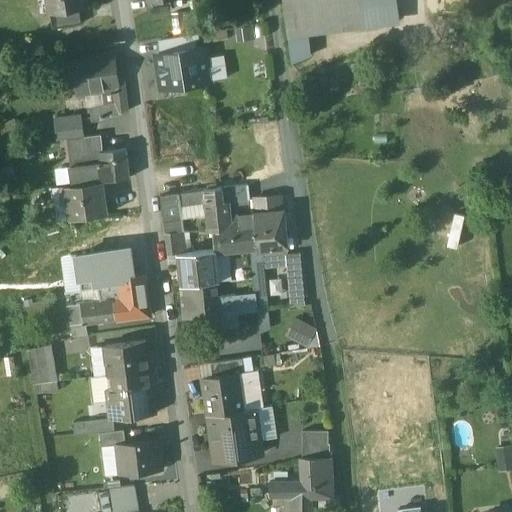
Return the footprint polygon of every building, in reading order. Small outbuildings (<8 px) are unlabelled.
[(46,0),(49,12),(55,11),(55,12),(78,9),(86,7),(85,0),(46,0)] [(170,0),(167,0),(150,3),(152,14),(172,11),(170,0)] [(400,26),(397,0),(284,0),(292,62),(311,60),(308,38),(400,26)] [(78,9),(55,12),(55,11),(49,12),(51,28),(80,23),(78,9)] [(195,34),(159,40),(161,53),(196,48),(195,34)] [(161,53),(157,54),(162,88),(210,81),(204,47),(196,48),(161,53)] [(115,55),(70,61),(75,93),(102,89),(105,105),(105,104),(108,117),(126,111),(122,73),(117,74),(115,55)] [(105,105),(88,109),(91,120),(103,119),(108,117),(105,104),(105,105)] [(82,136),(79,117),(56,120),(58,139),(82,136)] [(100,136),(67,140),(70,164),(99,161),(98,152),(102,151),(100,136)] [(102,151),(98,152),(99,161),(101,180),(103,179),(128,177),(125,149),(102,151)] [(99,161),(70,164),(73,183),(101,180),(99,161)] [(73,183),(63,184),(68,218),(107,212),(103,179),(73,183)] [(248,185),(222,188),(224,201),(230,201),(230,202),(250,200),(248,185)] [(222,187),(206,190),(207,203),(209,232),(213,232),(229,230),(227,219),(234,217),(230,202),(230,201),(224,201),(222,188),(222,187)] [(206,190),(178,193),(179,206),(181,206),(207,203),(206,190)] [(178,193),(162,196),(167,233),(184,231),(181,206),(179,206),(178,193)] [(284,212),(256,215),(258,249),(259,250),(263,250),(286,247),(287,247),(284,212)] [(256,215),(234,217),(227,219),(229,230),(213,232),(215,250),(216,253),(251,250),(258,249),(256,215)] [(184,231),(167,233),(170,254),(187,252),(184,231)] [(129,247),(76,256),(82,290),(98,287),(97,282),(120,279),(133,277),(129,247)] [(286,247),(263,250),(264,264),(264,265),(288,262),(287,255),(286,247)] [(258,249),(251,250),(253,265),(264,264),(263,250),(259,250),(258,249)] [(215,250),(179,254),(183,284),(215,281),(218,281),(216,253),(215,250)] [(300,254),(287,255),(288,262),(290,279),(303,278),(300,254)] [(264,264),(253,265),(254,279),(266,278),(264,265),(264,264)] [(133,277),(120,279),(97,282),(98,287),(102,305),(112,301),(116,319),(116,320),(150,315),(145,275),(133,277)] [(266,278),(254,279),(256,294),(258,310),(269,309),(266,278)] [(303,278),(290,279),(292,307),(305,306),(303,278)] [(215,281),(183,284),(186,318),(218,315),(217,297),(215,281)] [(71,325),(86,323),(116,319),(112,301),(102,305),(98,287),(82,290),(84,302),(79,303),(67,305),(71,325)] [(256,294),(236,296),(238,312),(258,310),(256,294)] [(236,295),(217,297),(218,313),(238,312),(236,296),(236,295)] [(287,336),(311,345),(318,324),(294,316),(287,336)] [(87,335),(86,323),(71,325),(73,337),(87,335)] [(146,340),(105,344),(108,373),(149,369),(146,340)] [(51,344),(28,348),(34,382),(57,379),(51,344)] [(243,357),(212,362),(214,376),(239,372),(240,374),(246,373),(243,357)] [(149,369),(108,373),(113,413),(125,412),(126,417),(154,413),(149,369)] [(214,376),(204,377),(208,415),(245,409),(240,374),(239,372),(214,376)] [(271,406),(255,408),(260,439),(275,437),(271,406)] [(245,409),(208,415),(215,460),(262,453),(260,439),(255,408),(245,409)] [(113,416),(85,420),(87,432),(114,429),(113,416)] [(124,430),(101,432),(102,445),(116,443),(116,442),(121,442),(125,441),(124,430)] [(328,430),(302,430),(302,457),(330,457),(330,443),(328,443),(328,430)] [(125,441),(121,442),(125,472),(162,469),(158,438),(125,441)] [(116,442),(116,443),(102,445),(105,474),(125,472),(121,442),(116,442)] [(302,457),(301,457),(302,482),(302,495),(311,495),(312,495),(317,494),(317,497),(333,497),(331,457),(330,457),(302,457)] [(302,482),(271,481),(273,495),(286,495),(302,495),(302,482)] [(134,485),(110,487),(115,511),(130,511),(138,511),(134,485)] [(302,495),(286,495),(287,511),(311,511),(311,495),(302,495)]
